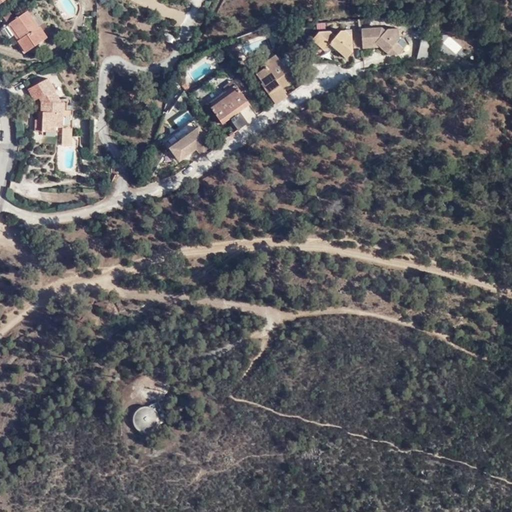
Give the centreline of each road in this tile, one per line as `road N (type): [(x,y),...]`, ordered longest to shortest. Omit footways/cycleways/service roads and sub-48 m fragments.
road 1 (residential): [(432,62),(378,61),(323,82),(168,182),(70,218),(39,218),(3,204),(0,93)]
road 2 (track): [(93,282),(164,256),(291,246),(371,254),(511,292)]
road 3 (track): [(93,282),(268,309),(281,319),(228,349),(157,372),(134,392)]
